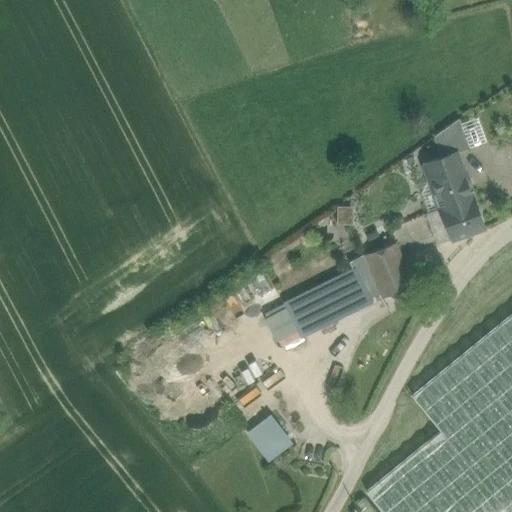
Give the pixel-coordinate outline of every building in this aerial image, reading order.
[(471,195),(456,151),(426,162),(426,163),(423,167),(427,180),(433,181),(437,192),(442,190),(447,203),(440,206),(441,207),(427,213),(438,243),(452,238),(452,240),(485,228),(473,194),(471,195)] [(396,242),(365,254),(380,292),(382,297),(413,285),(396,242)] [(380,292),(365,254),(351,260),(355,268),(369,298),(380,292)] [(355,268),(286,301),(301,332),(370,298),(369,298),(355,268)] [(511,511),(511,313),(412,395),(440,430),(366,490),(383,511),(511,511)] [(268,416),(248,431),(262,449),(274,440),(281,434),(268,416)] [(274,440),(262,449),(268,457),(280,447),(274,440)]
